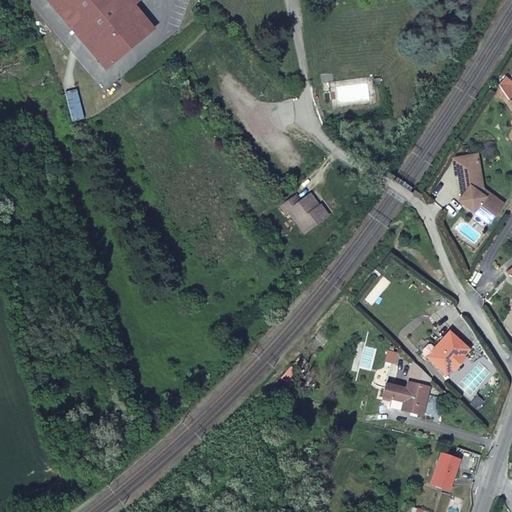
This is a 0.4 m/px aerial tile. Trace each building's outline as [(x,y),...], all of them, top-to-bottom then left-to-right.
[(51,0),(108,65),(156,26),(136,3),(133,0),(51,0)] [(484,198),(487,194),(483,191),(475,156),(454,161),(461,194),(461,196),(466,200),(463,204),(487,223),(498,208),(484,198)] [(297,194),(293,186),(278,195),(282,203),(285,202),(299,224),(323,211),(317,199),(314,201),(307,188),(297,194)] [(501,204),(487,194),(484,198),(498,208),(501,204)] [(466,200),(461,196),(458,201),(463,204),(466,200)] [(449,380),(455,374),(467,361),(474,354),(458,339),(454,336),(438,353),(442,357),(434,365),(449,380)] [(430,362),(434,365),(442,357),(438,353),(430,362)] [(456,376),(469,363),(467,361),(455,374),(456,376)] [(426,420),(435,382),(418,364),(410,393),(404,414),(426,420)] [(388,387),(384,401),(393,403),(397,389),(388,387)] [(391,411),(404,414),(410,393),(409,393),(397,390),(397,389),(393,403),(391,411)] [(429,488),(446,494),(457,464),(439,457),(429,488)]
